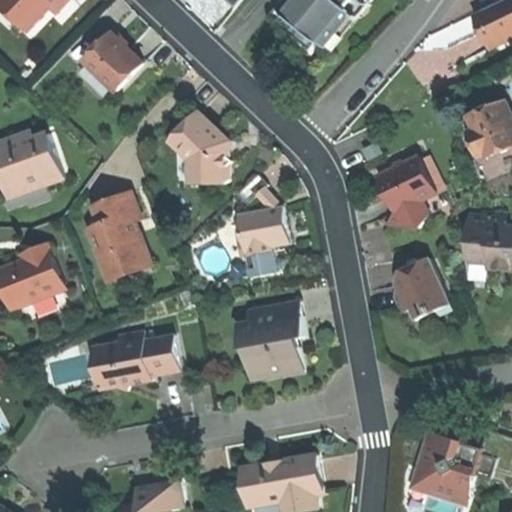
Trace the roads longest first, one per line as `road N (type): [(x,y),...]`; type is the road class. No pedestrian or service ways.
road 1 (residential): [(56,457),(370,403)]
road 2 (residential): [(370,403),(337,210),(306,143)]
road 3 (residential): [(306,143),(151,0)]
road 4 (residential): [(433,0),(306,143)]
road 5 (residential): [(370,403),(511,369)]
